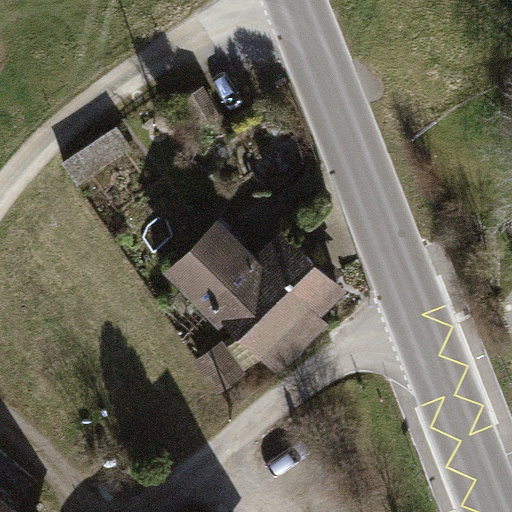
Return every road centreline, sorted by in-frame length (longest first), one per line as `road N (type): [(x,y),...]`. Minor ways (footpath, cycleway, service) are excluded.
road 1 (tertiary): [(495,511),(296,0)]
road 2 (track): [(0,195),(109,93),(260,0)]
